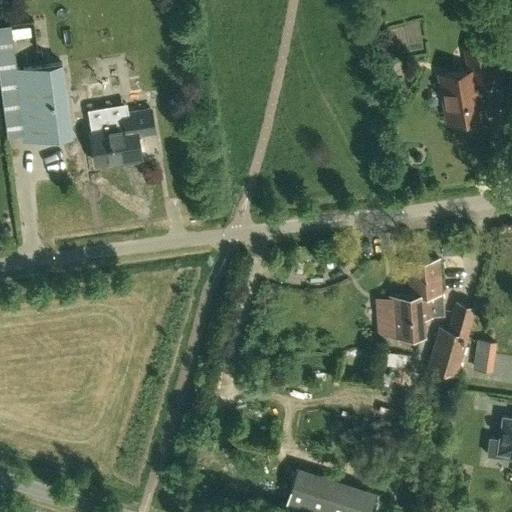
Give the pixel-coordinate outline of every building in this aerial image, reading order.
[(31,26),(13,28),(14,38),(32,35),(31,26)] [(469,70),(440,75),(448,121),(479,116),(474,88),(477,87),(475,79),(494,75),(489,46),(465,50),(469,70)] [(62,63),(14,69),(24,140),(71,134),(62,63)] [(91,120),(88,120),(90,131),(95,163),(113,160),(124,158),(125,162),(142,159),(138,134),(155,131),(151,109),(131,112),(131,113),(91,120)] [(443,314),(442,292),(439,258),(407,261),(410,294),(389,295),(392,335),(424,333),(423,316),(443,314)] [(475,307),(455,302),(448,329),(439,327),(428,365),(457,373),(475,307)] [(474,367),(490,370),(495,342),(479,340),(474,367)] [(511,452),(511,418),(504,417),(500,439),(489,437),(487,455),(499,456),(500,451),(511,452)] [(400,448),(396,462),(422,470),(425,457),(426,455),(400,448)] [(368,511),(374,493),(296,467),(282,511),(368,511)]
